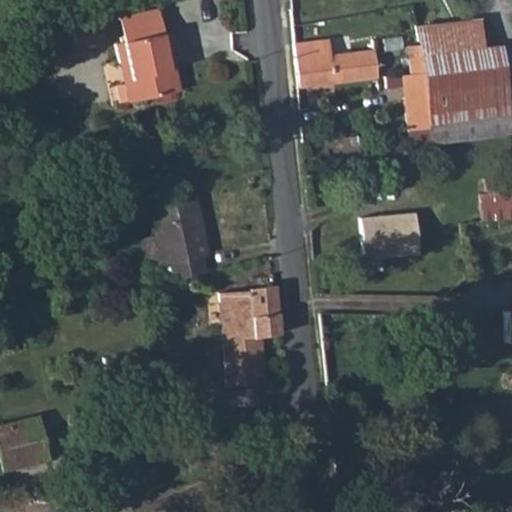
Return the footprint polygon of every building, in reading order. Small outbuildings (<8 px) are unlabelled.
[(121,26),(126,50),(165,42),(159,17),(121,26)] [(502,84),(497,47),(471,52),(468,22),(419,29),(422,68),(424,92),(502,84)] [(109,49),(105,30),(76,37),(80,56),(109,49)] [(293,60),(327,55),(324,38),(290,42),(293,60)] [(126,50),(119,52),(123,73),(131,71),(141,112),(182,102),(177,79),(171,80),(167,62),(179,59),(174,40),(165,42),(126,50)] [(293,60),(295,85),(375,75),(373,49),(327,55),(293,60)] [(406,127),(427,125),(424,92),(422,68),(401,70),(406,127)] [(123,73),(133,113),(141,112),(131,71),(123,73)] [(427,125),(505,117),(502,84),(424,92),(427,125)] [(429,143),(504,136),(505,117),(427,125),(429,143)] [(178,265),(184,285),(219,276),(215,258),(221,257),(208,201),(167,212),(172,238),(178,265)] [(360,209),(360,218),(412,212),(411,204),(360,209)] [(360,218),(361,234),(366,234),(367,249),(363,250),(364,268),(390,265),(391,271),(417,269),(414,238),(413,223),(412,212),(360,218)] [(413,223),(414,238),(422,238),(420,222),(413,223)] [(366,234),(361,234),(356,234),(358,250),(363,250),(367,249),(366,234)] [(160,269),(178,265),(172,238),(154,242),(160,269)] [(225,382),(263,379),(259,335),(275,334),(273,315),(270,286),(242,289),(240,292),(217,294),(217,300),(219,324),(225,382)] [(208,324),(219,324),(217,300),(205,302),(208,324)] [(511,309),(503,310),(504,342),(511,341),(511,309)] [(13,458),(60,446),(49,404),(4,415),(13,458)]
